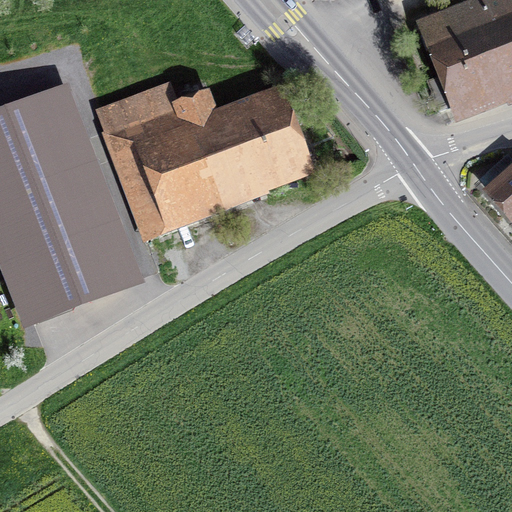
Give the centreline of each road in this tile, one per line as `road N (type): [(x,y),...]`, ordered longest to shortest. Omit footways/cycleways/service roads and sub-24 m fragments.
road 1 (unclassified): [(413,166),(0,410)]
road 2 (secondary): [(413,166),(274,0)]
road 3 (secondary): [(511,279),(413,166)]
road 4 (track): [(109,511),(13,402)]
